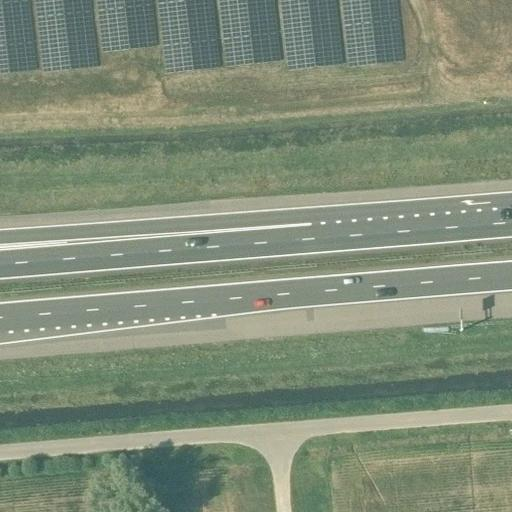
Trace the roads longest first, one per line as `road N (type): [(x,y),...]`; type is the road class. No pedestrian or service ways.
road 1 (motorway): [(0,318),(511,276)]
road 2 (track): [(0,453),(511,415)]
road 3 (motorway): [(316,239),(0,266)]
road 4 (motorway): [(316,239),(0,242)]
road 5 (motorway): [(511,224),(316,239)]
